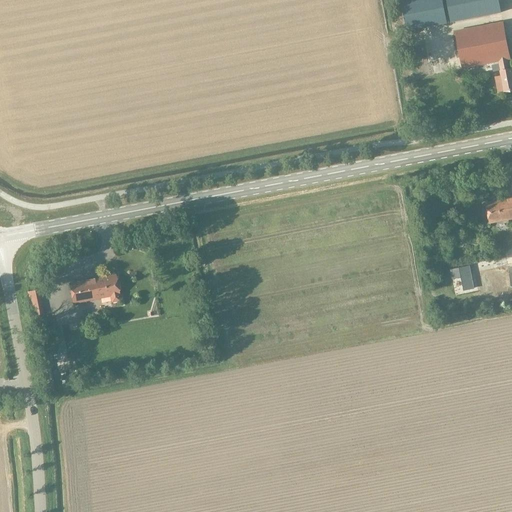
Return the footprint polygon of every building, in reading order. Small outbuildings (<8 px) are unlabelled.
[(402,0),(401,0),(407,30),(447,22),(442,0),(402,0)] [(446,0),(450,22),(501,13),(498,0),(446,0)] [(503,92),(511,89),(511,74),(511,69),(509,70),(507,60),(509,59),(502,22),(455,32),(462,68),(498,61),(500,71),(499,71),(500,76),(494,77),(497,92),(503,91),(503,92)] [(434,36),(423,38),(429,70),(441,68),(434,36)] [(511,198),(486,204),(489,223),(511,219),(511,198)] [(115,275),(69,283),(73,303),(110,296),(111,303),(122,301),(120,294),(119,295),(115,275)] [(38,290),(27,292),(33,317),(43,314),(38,290)] [(55,341),(58,363),(66,362),(63,340),(55,341)]
